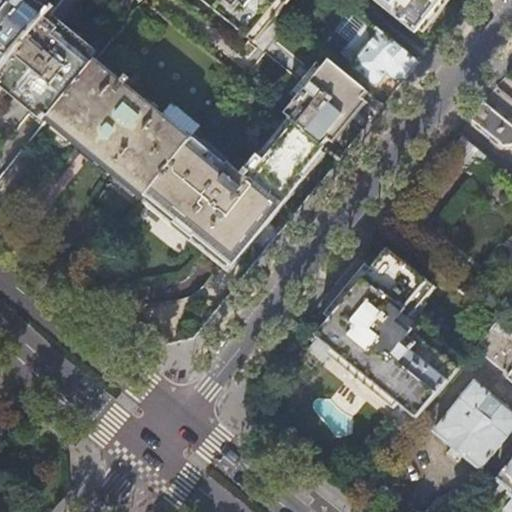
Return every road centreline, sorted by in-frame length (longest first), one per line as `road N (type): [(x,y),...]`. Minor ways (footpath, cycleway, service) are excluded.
road 1 (residential): [(436,102),(177,417)]
road 2 (primary): [(177,417),(0,273)]
road 3 (primary): [(0,332),(148,454)]
road 4 (primary): [(292,511),(177,417)]
